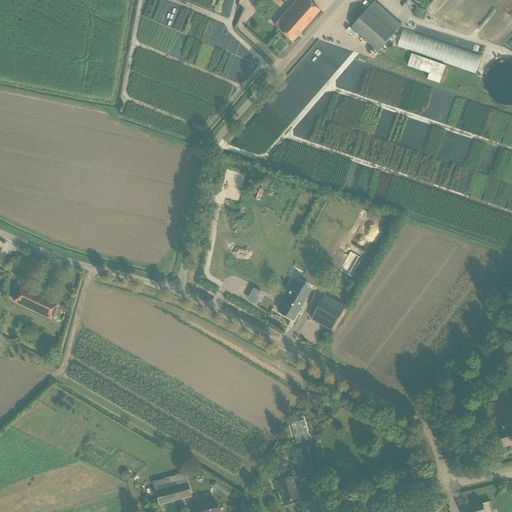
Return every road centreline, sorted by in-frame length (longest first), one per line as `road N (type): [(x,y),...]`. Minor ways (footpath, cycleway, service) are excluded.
road 1 (unclassified): [(444,481),(420,425),(177,287)]
road 2 (unclassified): [(177,287),(202,158),(214,136),(334,0)]
road 3 (unclassified): [(177,287),(37,250),(0,232)]
